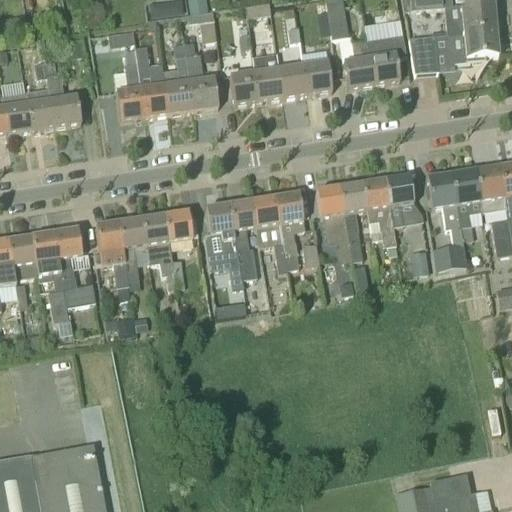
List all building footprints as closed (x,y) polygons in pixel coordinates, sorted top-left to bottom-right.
[(400,0),(403,17),(443,13),(452,12),(450,0),(400,0)] [(325,5),(331,46),(340,44),(347,43),(341,3),(325,5)] [(462,13),(460,13),(461,26),(444,28),(445,41),(495,36),(492,10),(479,11),(479,7),(461,9),(462,13)] [(268,10),(245,13),(246,23),(270,20),(268,10)] [(189,22),(191,33),(199,32),(202,48),(215,46),(211,19),(189,22)] [(306,32),(297,33),(299,47),(308,46),(306,32)] [(299,47),(297,33),(287,34),(289,48),(299,47)] [(168,121),(164,91),(151,93),(147,69),(149,68),(144,34),(131,36),(134,49),(136,70),(144,124),(168,121)] [(134,49),(131,36),(119,37),(121,51),(134,49)] [(432,58),(432,51),(409,53),(412,74),(485,67),(484,62),(497,61),(495,36),(445,41),(447,57),(432,58)] [(250,54),(248,39),(238,40),(240,55),(250,54)] [(373,91),(399,87),(395,64),(405,62),(402,41),(366,47),(373,91)] [(183,49),(185,63),(188,87),(192,117),(217,114),(213,84),(202,85),(199,61),(195,62),(193,47),(183,49)] [(350,49),(353,66),(342,68),(347,95),(373,91),(366,47),(350,49)] [(174,65),(185,63),(183,49),(172,50),(174,65)] [(251,64),(253,78),(258,108),(282,104),(277,74),(275,60),(251,64)] [(44,68),(46,82),(50,106),(54,133),(80,129),(76,102),(63,104),(59,80),(55,81),(53,66),(44,68)] [(327,67),(316,69),(302,71),(306,101),(331,98),(327,67)] [(46,82),(44,68),(33,70),(36,84),(46,82)] [(144,124),(136,70),(124,71),(128,96),(115,98),(119,128),(144,124)] [(302,71),(277,74),(282,104),(306,101),(302,71)] [(233,111),(258,108),(253,78),(229,82),(233,111)] [(188,87),(164,91),(168,121),(192,117),(188,87)] [(1,102),(2,114),(7,141),(30,137),(26,110),(24,99),(1,102)] [(50,106),(26,110),(30,137),(54,133),(50,106)] [(511,169),(499,171),(506,214),(511,213),(511,169)] [(482,218),(506,214),(499,171),(475,175),(481,216),(482,218)] [(481,216),(475,175),(451,179),(461,246),(471,244),(467,218),(481,216)] [(461,246),(451,179),(426,183),(431,215),(441,213),(445,236),(449,235),(452,254),(432,257),(435,277),(465,272),(461,246)] [(408,182),(385,186),(392,232),(401,230),(398,211),(412,209),(408,182)] [(391,232),(392,232),(385,186),(362,189),(366,216),(368,229),(377,227),(379,240),(380,239),(382,253),(387,252),(388,260),(395,259),(391,232)] [(362,189),(339,193),(351,267),(362,265),(355,218),(366,216),(362,189)] [(315,197),(316,201),(319,224),(323,223),(333,221),(337,248),(340,268),(351,267),(339,193),(315,197)] [(298,200),(274,203),(286,276),(297,274),(292,238),(304,237),(298,200)] [(274,203),(251,207),(255,234),(258,254),(272,251),(277,278),(286,276),(274,203)] [(255,234),(251,207),(228,211),(240,285),(241,285),(255,283),(251,254),(248,255),(245,236),(255,234)] [(240,285),(228,211),(205,214),(209,240),(203,241),(206,263),(227,259),(233,295),(242,293),(241,285),(240,285)] [(191,244),(190,237),(187,217),(164,221),(168,248),(191,244)] [(168,248),(164,221),(141,225),(145,252),(148,271),(158,269),(160,283),(165,282),(168,303),(176,302),(175,295),(171,267),(168,248)] [(145,252),(141,225),(118,228),(128,287),(138,285),(133,253),(145,252)] [(511,260),(511,254),(510,238),(507,225),(490,228),(495,263),(511,260)] [(128,287),(118,228),(94,232),(101,274),(112,272),(115,293),(128,291),(128,287)] [(77,235),(53,239),(65,314),(95,309),(91,290),(74,292),(69,264),(81,262),(77,235)] [(53,239),(30,242),(37,282),(38,289),(52,286),(54,298),(48,299),(53,328),(66,326),(64,314),(65,314),(53,239)] [(30,242),(7,246),(13,286),(37,282),(30,242)] [(0,316),(0,317),(0,315),(0,293),(14,291),(13,286),(7,246),(0,247),(0,316)] [(318,271),(314,250),(301,253),(305,273),(318,271)] [(425,257),(409,259),(412,282),(428,280),(425,257)] [(171,267),(175,295),(184,293),(180,266),(171,267)] [(511,295),(496,298),(499,314),(511,311),(511,295)] [(219,323),(246,317),(244,306),(216,313),(219,323)] [(104,511),(94,451),(0,467),(0,511),(104,511)] [(460,481),(429,488),(434,511),(476,511),(474,498),(464,500),(460,481)] [(429,511),(426,493),(392,499),(394,511),(429,511)]
